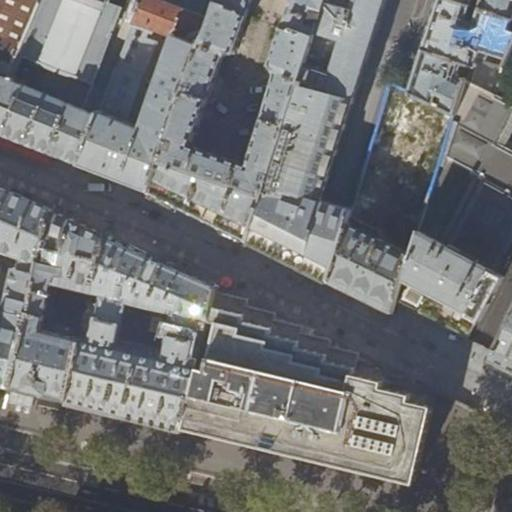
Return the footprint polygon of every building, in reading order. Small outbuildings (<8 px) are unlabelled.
[(44,0),(0,0),(0,106),(11,79),(21,55),(44,0)] [(124,7),(110,2),(106,0),(44,0),(21,55),(91,84),(91,85),(94,86),(108,48),(124,7)] [(117,179),(150,192),(211,20),(159,0),(142,0),(99,115),(80,165),(117,179)] [(217,0),(217,2),(237,9),(241,13),(247,16),(252,0),(293,0),(284,29),(290,31),(296,29),(316,36),(327,0),(217,0)] [(386,0),(327,0),(316,36),(300,86),(354,99),(364,70),(383,10),(386,0)] [(508,59),(511,50),(511,18),(453,0),(438,0),(432,22),(415,74),(410,90),(409,92),(455,113),(465,81),(493,95),(504,69),(498,67),(495,75),(484,71),(487,63),(476,60),(479,50),(508,59)] [(511,0),(453,0),(511,18),(511,0)] [(237,9),(217,2),(211,20),(150,192),(152,192),(151,194),(178,208),(179,207),(200,218),(221,228),(221,229),(249,243),(249,242),(300,86),(316,36),(296,29),(290,31),(284,29),(271,66),(278,75),(265,119),(264,119),(251,160),(242,165),(197,149),(193,141),(209,100),(207,100),(223,57),(234,53),(247,16),(241,13),(237,9)] [(85,110),(11,79),(0,106),(0,134),(66,160),(85,110)] [(511,105),(495,97),(493,95),(465,81),(455,113),(442,155),(478,174),(442,243),(419,230),(403,281),(397,301),(446,327),(468,339),(478,321),(480,322),(504,278),(493,272),(511,237),(511,153),(495,144),(511,112),(511,105)] [(442,155),(455,113),(409,92),(392,83),(389,83),(380,114),(358,190),(352,209),(329,282),(360,297),(381,308),(393,314),(397,301),(403,281),(419,230),(442,155)] [(354,99),(300,86),(249,242),(260,248),(271,253),(272,253),(287,261),(303,269),(303,270),(306,271),(310,273),(313,275),(319,278),(321,278),(325,281),(326,281),(326,280),(329,282),(352,209),(348,207),(344,206),(336,204),(328,201),(325,200),(322,199),(332,169),(354,99)] [(85,110),(66,160),(72,162),(80,165),(99,115),(91,113),(85,110)] [(0,386),(12,389),(15,390),(53,210),(0,187),(0,386)] [(80,222),(53,210),(15,390),(37,396),(69,403),(83,339),(69,336),(71,329),(55,325),(53,332),(42,329),(44,317),(51,319),(60,284),(94,291),(107,235),(80,222)] [(217,285),(159,258),(107,235),(94,291),(83,339),(69,403),(119,415),(185,430),(216,291),(217,285)] [(216,291),(185,430),(200,434),(416,484),(424,448),(433,411),(421,408),(409,405),(415,380),(386,373),(388,366),(358,359),(360,353),(348,350),(331,346),(332,339),(303,332),(305,326),(274,319),(270,334),(256,331),(247,329),(242,327),(249,299),(216,291)] [(511,314),(494,353),(490,362),(511,372),(511,314)] [(0,400),(9,403),(12,389),(0,386),(0,400)]
